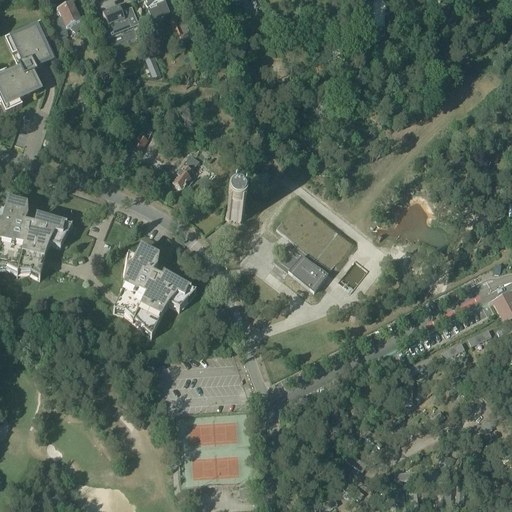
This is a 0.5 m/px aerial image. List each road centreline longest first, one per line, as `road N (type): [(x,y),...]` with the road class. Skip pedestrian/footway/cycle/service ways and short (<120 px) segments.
road 1 (residential): [(273,511),(272,422),(214,272),(146,211),(0,158)]
road 2 (track): [(511,368),(457,439),(403,459),(379,485)]
